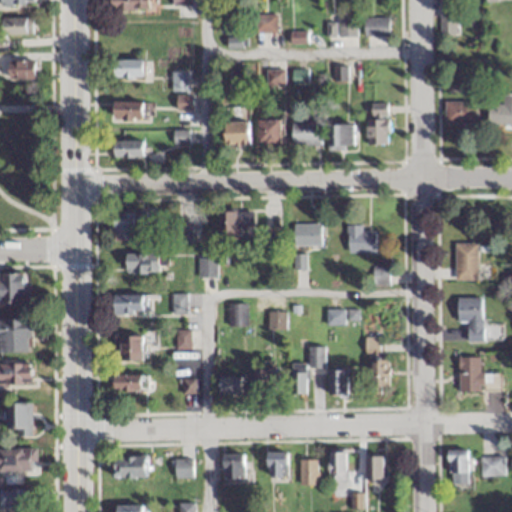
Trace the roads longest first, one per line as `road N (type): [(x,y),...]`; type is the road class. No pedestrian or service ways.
road 1 (residential): [(416,0),(426,511)]
road 2 (primary): [(71,0),(73,511)]
road 3 (residential): [(509,420),(71,425)]
road 4 (residential): [(72,187),(422,179)]
